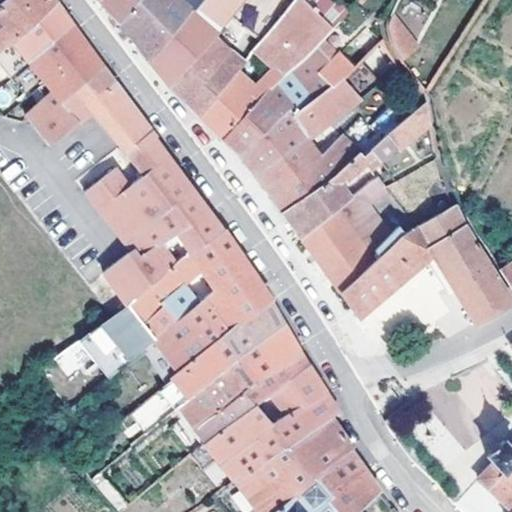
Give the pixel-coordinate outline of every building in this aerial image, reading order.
[(50,0),(3,0),(0,3),(0,47),(1,46),(3,47),(55,5),(50,0)] [(94,0),(104,12),(114,25),(133,0),(94,0)] [(133,0),(114,25),(128,42),(144,61),(191,8),(198,0),(133,0)] [(191,8),(144,61),(159,78),(171,93),(177,98),(195,116),(229,76),(238,63),(207,35),(227,16),(256,42),(283,9),(270,0),(209,0),(212,2),(209,5),(211,8),(202,19),(191,8)] [(229,76),(195,116),(200,120),(220,139),(271,85),(283,74),(300,61),(328,29),(296,0),(289,0),(283,9),(256,42),(250,50),(270,68),(246,91),(229,76)] [(1,46),(0,47),(0,69),(8,80),(25,64),(69,25),(60,13),(55,5),(3,47),(1,46)] [(404,43),(385,11),(378,22),(382,35),(398,59),(404,43)] [(76,35),(69,25),(25,64),(49,93),(55,100),(70,89),(85,76),(98,92),(110,83),(83,44),(76,35)] [(309,101),(292,113),(287,108),(238,156),(244,164),(277,210),(353,153),(338,133),(317,148),(308,135),(326,123),(324,120),(343,104),(346,106),(374,78),(356,60),(329,89),(326,87),(309,101)] [(326,87),(300,61),(283,74),(309,101),(326,87)] [(85,76),(70,89),(89,111),(125,154),(143,139),(147,141),(149,138),(151,136),(145,128),(135,115),(122,97),(110,83),(98,92),(85,76)] [(271,85),(220,139),(225,143),(238,156),(287,108),(289,105),(271,85)] [(70,89),(55,100),(74,123),(89,111),(70,89)] [(362,104),(376,112),(384,96),(370,89),(362,104)] [(49,93),(21,115),(45,146),(67,128),(74,123),(55,100),(49,93)] [(367,169),(424,121),(419,102),(379,137),(357,157),(361,163),(367,169)] [(110,168),(80,191),(121,240),(187,189),(169,165),(149,138),(147,141),(143,139),(125,154),(110,168)] [(353,153),(277,210),(287,222),(297,236),(345,199),(332,183),(337,177),(340,180),(361,163),(357,157),(353,153)] [(187,189),(121,240),(129,249),(122,253),(112,240),(90,256),(124,304),(176,260),(164,245),(178,235),(190,250),(218,231),(187,189)] [(345,199),(297,236),(351,310),(355,316),(363,310),(396,282),(429,256),(452,292),(473,323),(509,305),(449,205),(395,234),(368,259),(345,232),(363,217),(355,209),(346,198),(345,199)] [(176,260),(124,304),(76,338),(104,375),(150,339),(170,322),(156,303),(197,272),(211,289),(242,265),(218,231),(190,250),(176,260)] [(511,254),(493,269),(511,298),(511,254)] [(211,289),(197,301),(222,334),(265,301),(257,288),(255,286),(247,272),(242,265),(211,289)] [(170,322),(150,339),(174,373),(222,334),(197,301),(170,322)] [(271,311),(265,301),(222,334),(174,373),(159,385),(174,406),(227,362),(279,326),(271,311)] [(227,362),(174,406),(203,443),(254,403),(267,393),(303,366),(287,338),(279,326),(227,362)] [(317,387),(303,366),(267,393),(281,414),(269,423),(254,403),(203,443),(214,459),(232,481),(326,419),(334,414),(322,395),(317,387)] [(374,412),(380,422),(402,406),(396,398),(374,412)] [(118,421),(128,438),(141,430),(131,414),(118,421)] [(326,419),(232,481),(255,511),(273,511),(345,452),(347,450),(337,435),(326,419)] [(500,440),(483,456),(489,462),(475,478),(509,508),(505,511),(511,511),(511,439),(506,446),(500,440)] [(214,459),(203,443),(193,450),(200,459),(204,465),(214,459)] [(200,459),(193,450),(156,480),(164,488),(200,459)] [(354,511),(376,494),(345,452),(273,511),(354,511)] [(98,469),(89,476),(116,509),(124,503),(98,469)]
